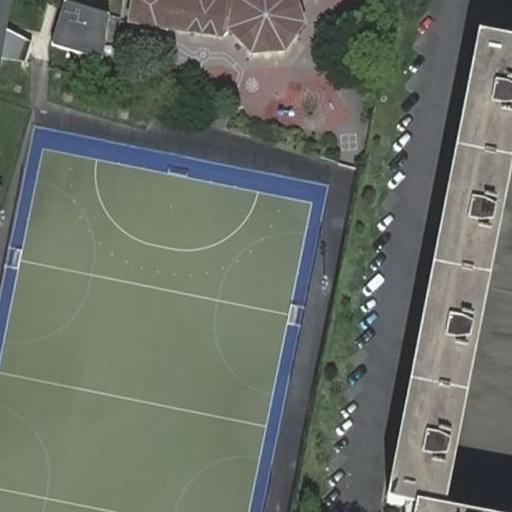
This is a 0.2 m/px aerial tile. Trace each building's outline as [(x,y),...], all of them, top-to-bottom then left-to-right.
[(0,0),(0,69),(12,0),(0,0)] [(65,0),(63,6),(91,15),(93,9),(65,0)] [(132,0),(129,22),(221,37),(229,29),(252,53),(285,51),(304,23),(297,0),(132,0)] [(91,15),(63,6),(52,45),(82,54),(83,50),(103,56),(109,13),(93,9),(91,15)] [(511,511),(511,43),(482,38),(405,430),(390,505),(416,510),(415,511),(511,511)] [(214,109),(210,121),(224,126),(229,113),(214,109)]
